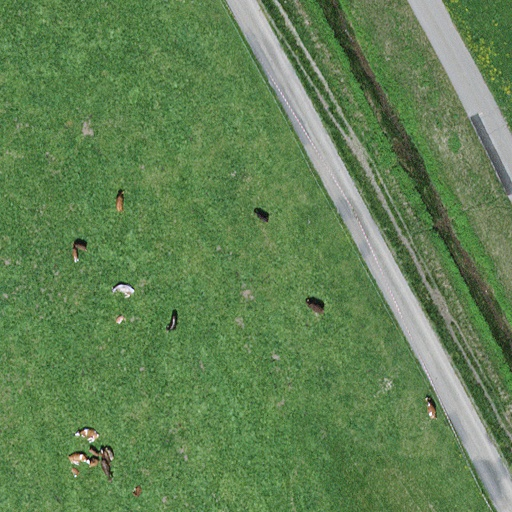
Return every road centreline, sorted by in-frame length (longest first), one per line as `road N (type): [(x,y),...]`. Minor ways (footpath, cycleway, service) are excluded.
road 1 (track): [(232,0),(510,511)]
road 2 (unclassified): [(431,0),(511,149)]
